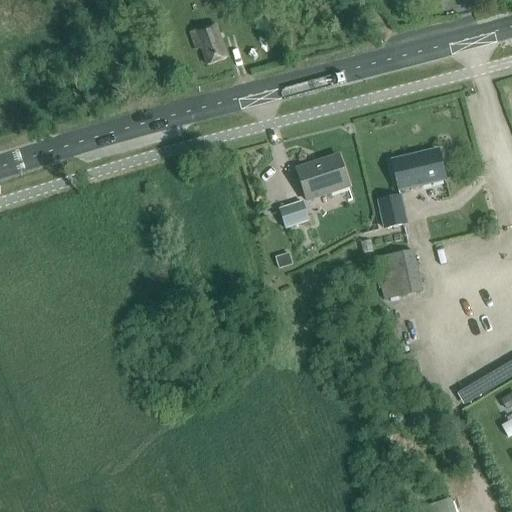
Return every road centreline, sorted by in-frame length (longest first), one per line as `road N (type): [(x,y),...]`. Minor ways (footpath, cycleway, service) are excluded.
road 1 (primary): [(0,167),(511,26)]
road 2 (track): [(492,511),(447,381),(480,307),(511,281)]
road 3 (track): [(469,38),(511,202)]
